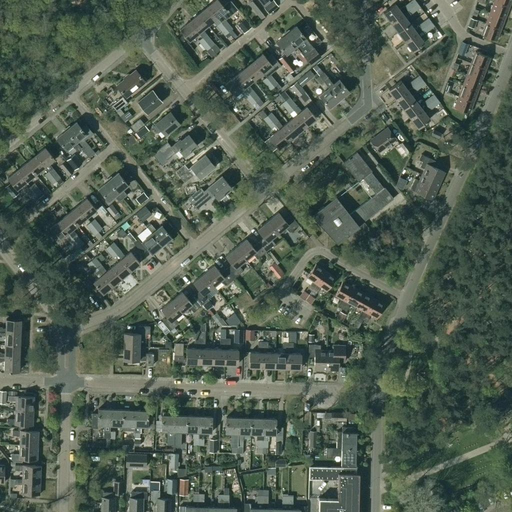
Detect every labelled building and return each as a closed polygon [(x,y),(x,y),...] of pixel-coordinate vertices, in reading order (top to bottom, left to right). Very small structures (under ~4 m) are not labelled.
[(217,0),(215,0),(207,7),(224,27),(228,23),(225,20),(237,9),(230,1),(223,7),(217,0)] [(261,19),(268,13),(257,0),(251,0),(248,3),(261,19)] [(258,0),(265,8),(269,13),(277,6),(273,0),(271,2),(268,0),(258,0)] [(390,23),(417,3),(414,0),(413,0),(399,10),(395,4),(383,13),(390,23)] [(505,18),(509,7),(494,2),(489,13),(505,18)] [(398,33),(410,24),(405,18),(420,7),(417,3),(390,23),(398,33)] [(228,32),(224,27),(207,7),(198,14),(207,26),(213,21),(225,36),(228,33),(228,32)] [(500,30),(505,18),(489,13),(485,24),(500,30)] [(202,30),(207,26),(198,14),(189,22),(198,33),(202,38),(210,48),(214,44),(202,30)] [(422,30),(431,22),(428,18),(414,29),(410,24),(398,33),(405,42),(417,33),(421,29),(422,30)] [(251,27),(245,19),(239,24),(242,27),(240,29),(244,34),(251,27)] [(477,21),(470,19),(468,27),(474,29),(477,21)] [(189,41),(198,33),(189,22),(180,30),(189,41)] [(431,22),(422,30),(425,34),(434,26),(431,22)] [(224,27),(228,32),(232,29),(228,23),(224,27)] [(496,41),(500,30),(485,24),(481,35),(496,41)] [(301,52),(300,52),(310,65),(320,57),(313,48),(308,53),(300,43),(305,38),(296,27),(286,34),(301,52)] [(309,27),(303,32),(307,36),(313,32),(309,27)] [(417,33),(405,42),(412,52),(424,43),(417,33)] [(296,55),(300,52),(301,52),(286,34),(276,42),(286,54),(292,50),(296,55)] [(206,51),(210,48),(202,38),(198,41),(206,51)] [(467,43),(463,41),(458,51),(462,53),(467,43)] [(330,52),(327,55),(335,65),(338,62),(330,52)] [(471,63),(486,69),(490,58),(475,52),(471,63)] [(262,73),(266,78),(274,87),(278,84),(266,70),(272,65),(262,54),(253,62),(262,73)] [(296,68),(284,54),(278,59),(290,73),(296,68)] [(253,81),(262,73),(253,62),(244,69),(253,81)] [(482,80),(486,69),(471,63),(467,74),(482,80)] [(248,85),(253,81),(244,69),(235,77),(244,88),(248,93),(256,102),(260,99),(248,85)] [(136,70),(116,86),(126,98),(145,82),(136,70)] [(296,82),(301,87),(315,75),(310,70),(296,82)] [(319,75),(339,99),(348,91),(339,80),(333,84),(323,72),(319,75)] [(477,91),(482,80),(467,74),(462,85),(477,91)] [(329,107),(339,99),(319,75),(315,79),(325,91),(319,96),(329,107)] [(419,76),(409,83),(412,87),(422,80),(419,76)] [(235,96),(244,88),(235,77),(225,85),(235,96)] [(270,90),(274,87),(266,78),(262,81),(270,90)] [(403,109),(415,100),(411,95),(425,84),(422,80),(412,87),(407,90),(396,99),(403,109)] [(400,81),(389,90),(396,99),(407,90),(400,81)] [(305,92),(301,87),(296,82),(290,87),(299,97),(300,96),(305,102),(310,98),(304,92),(305,92)] [(473,102),(477,91),(462,85),(458,97),(473,102)] [(162,102),(152,90),(138,102),(147,114),(162,102)] [(252,105),(256,102),(248,93),(244,96),(252,105)] [(439,103),(433,95),(424,102),(430,110),(439,103)] [(127,104),(121,97),(110,107),(115,113),(127,104)] [(469,113),(473,102),(458,97),(454,108),(469,113)] [(286,101),(306,126),(316,118),(306,107),(301,111),(289,98),(286,101)] [(410,119),(422,110),(415,100),(403,109),(410,119)] [(297,134),(306,126),(286,101),(282,104),(293,118),(288,122),(297,134)] [(422,110),(410,119),(418,128),(429,119),(422,110)] [(124,114),(121,117),(125,122),(132,117),(128,111),(124,114)] [(179,124),(170,113),(153,127),(158,133),(161,130),(165,135),(179,124)] [(297,134),(288,122),(282,127),(271,113),(267,116),(275,125),(279,130),(288,141),(297,134)] [(271,128),(275,125),(267,116),(263,119),(271,128)] [(135,133),(144,125),(140,119),(130,127),(135,133)] [(81,148),(80,148),(88,158),(94,153),(84,141),(92,134),(85,125),(81,129),(76,122),(66,130),(81,148)] [(144,125),(135,133),(140,138),(149,131),(144,125)] [(378,152),(395,139),(388,128),(370,141),(378,152)] [(77,151),(80,148),(81,148),(66,130),(56,138),(66,150),(72,145),(77,151)] [(279,149),(288,141),(279,130),(269,138),(279,149)] [(158,150),(152,155),(159,163),(165,158),(166,160),(179,150),(184,156),(197,146),(188,135),(181,141),(180,140),(171,147),(167,142),(158,150)] [(413,149),(405,140),(399,145),(406,154),(413,149)] [(48,172),(56,181),(60,178),(52,169),(49,164),(54,160),(45,148),(35,156),(45,167),(48,172)] [(377,194),(384,189),(371,173),(372,172),(356,152),(343,163),(358,182),(364,177),(377,194)] [(75,155),(67,161),(74,170),(81,165),(82,164),(75,155)] [(214,167),(205,155),(188,169),(184,165),(175,172),(184,183),(196,173),(200,178),(214,167)] [(422,175),(439,183),(444,172),(433,167),(435,161),(421,155),(419,160),(422,162),(420,167),(425,169),(422,175)] [(35,175),(45,167),(35,156),(26,163),(35,175)] [(26,182),(35,175),(26,163),(17,170),(26,182)] [(61,167),(68,175),(73,171),(66,163),(61,167)] [(17,190),(26,182),(17,170),(7,178),(17,190)] [(52,184),(56,181),(48,172),(44,175),(52,184)] [(108,181),(122,198),(126,195),(121,190),(128,185),(118,173),(108,181)] [(439,183),(422,175),(419,181),(414,179),(410,189),(432,199),(439,183)] [(193,194),(188,199),(196,209),(202,205),(214,195),(217,200),(231,188),(222,176),(203,192),(200,188),(193,194)] [(400,178),(396,186),(402,189),(406,181),(400,178)] [(118,202),(122,198),(108,181),(98,189),(108,201),(114,196),(118,202)] [(30,187),(38,196),(39,195),(41,193),(34,183),(30,187)] [(11,184),(5,188),(13,198),(18,193),(11,184)] [(34,199),(38,196),(30,187),(26,190),(34,199)] [(384,189),(377,194),(348,216),(334,198),(312,216),(312,217),(313,216),(333,237),(334,238),(335,239),(336,239),(337,240),(338,240),(340,239),(341,239),(342,238),(356,228),(362,235),(369,229),(364,221),(393,199),(385,188),(384,189)] [(135,199),(140,205),(148,198),(147,197),(143,193),(136,199),(135,199)] [(77,206),(86,218),(96,210),(86,199),(77,206)] [(121,216),(112,205),(106,209),(116,220),(121,216)] [(77,225),(86,218),(77,206),(68,214),(77,225)] [(152,214),(145,207),(136,214),(142,222),(152,214)] [(268,221),(278,233),(285,228),(289,233),(298,225),(290,216),(285,221),(278,213),(268,221)] [(72,230),(77,225),(68,214),(59,221),(80,247),(83,244),(72,230)] [(90,223),(98,232),(102,229),(94,219),(90,223)] [(76,250),(80,247),(59,221),(49,229),(59,241),(64,236),(76,250)] [(271,239),(278,233),(268,221),(258,229),(264,237),(259,242),(266,251),(275,244),(271,239)] [(94,235),(98,232),(90,223),(86,226),(94,235)] [(147,228),(161,246),(171,238),(161,226),(156,231),(151,225),(147,228)] [(152,254),(161,246),(147,228),(137,236),(143,243),(148,249),(152,254)] [(266,251),(259,242),(253,247),(246,239),(236,247),(246,260),(253,254),(257,259),(266,251)] [(137,242),(134,244),(142,254),(147,251),(142,245),(138,240),(137,242)] [(121,260),(130,271),(140,263),(130,252),(125,256),(113,243),(109,246),(117,255),(121,260)] [(113,258),(117,255),(109,246),(105,249),(113,258)] [(78,257),(84,252),(80,247),(74,252),(78,257)] [(239,266),(246,260),(236,247),(225,256),(232,264),(226,269),(234,278),(243,271),(239,266)] [(121,279),(112,267),(106,272),(95,258),(91,261),(112,286),(121,279)] [(121,279),(130,271),(121,260),(112,267),(121,279)] [(103,294),(112,286),(91,261),(87,264),(99,278),(93,282),(103,294)] [(279,261),(271,264),(276,277),(284,274),(279,261)] [(311,291),(325,271),(315,264),(306,277),(312,282),(307,289),(311,291)] [(234,278),(226,269),(220,274),(214,265),(203,274),(214,286),(221,280),(225,285),(234,278)] [(335,278),(325,271),(311,291),(315,294),(320,287),(326,291),(335,278)] [(206,292),(214,286),(203,274),(193,282),(200,290),(194,295),(202,304),(210,297),(206,292)] [(82,282),(90,291),(94,287),(87,278),(82,282)] [(341,309),(353,287),(342,282),(335,296),(341,299),(337,307),(341,309)] [(356,307),(363,293),(353,287),(341,309),(345,311),(349,304),(356,307)] [(202,304),(194,295),(188,300),(181,292),(171,300),(181,313),(189,307),(193,312),(202,304)] [(304,292),(300,298),(305,300),(309,295),(304,292)] [(362,320),(374,299),(363,293),(356,307),(362,311),(358,318),(362,320)] [(309,295),(305,301),(309,304),(313,298),(309,295)] [(362,320),(363,320),(366,322),(370,315),(377,319),(384,304),(374,299),(362,320)] [(174,319),(181,313),(171,300),(161,309),(168,317),(162,322),(169,331),(178,324),(174,319)] [(336,318),(336,319),(340,321),(344,314),(340,312),(336,318)] [(212,316),(211,317),(217,325),(222,325),(224,325),(225,324),(216,313),(213,315),(212,316)] [(358,318),(353,328),(357,330),(363,320),(362,320),(358,318)] [(0,332),(20,333),(21,320),(6,319),(5,329),(2,329),(2,327),(0,327),(0,332)] [(123,346),(140,347),(140,338),(147,338),(147,334),(149,334),(150,326),(137,326),(137,334),(123,333),(123,346)] [(234,329),(233,343),(243,343),(243,330),(234,329)] [(254,330),(245,330),(245,340),(254,340),(254,330)] [(199,364),(200,331),(195,331),(195,345),(196,345),(196,348),(186,348),(186,363),(199,364)] [(211,364),(212,349),(203,349),(203,345),(204,345),(205,331),(200,331),(199,364),(211,364)] [(20,346),(20,333),(0,332),(0,337),(1,337),(1,336),(5,336),(5,345),(20,346)] [(224,365),(225,339),(220,339),(220,346),(221,346),(221,349),(212,349),(211,364),(224,365)] [(225,339),(224,365),(237,365),(238,350),(228,349),(228,346),(230,346),(230,339),(225,339)] [(262,368),(263,342),(258,342),(258,349),(259,349),(259,352),(249,352),(249,367),(262,368)] [(275,368),(275,353),(266,353),(266,349),(267,349),(268,342),(263,342),(262,368),(275,368)] [(287,368),(288,343),(283,342),(283,350),(284,350),(284,353),(275,353),(275,368),(287,368)] [(183,343),(179,343),(175,343),(175,355),(182,355),(183,343)] [(288,343),(287,368),(300,369),(301,354),(291,353),(291,350),(293,350),(293,343),(288,343)] [(0,357),(19,358),(20,346),(5,345),(4,354),(0,354),(0,353),(0,352),(0,357)] [(326,370),(326,351),(320,351),(320,345),(308,345),(308,357),(314,357),(314,369),(326,370)] [(326,351),(326,370),(338,370),(338,358),(344,358),(345,346),(333,345),(333,351),(326,351)] [(140,356),(140,347),(123,346),(123,360),(145,361),(145,365),(157,366),(158,353),(145,353),(145,356),(140,356)] [(19,371),(19,358),(0,357),(0,360),(4,361),(4,371),(19,371)] [(15,410),(33,411),(34,397),(8,396),(8,401),(16,401),(15,410)] [(511,409),(511,405),(509,398),(493,404),(498,418),(507,415),(506,412),(511,409)] [(110,425),(110,410),(98,409),(98,414),(92,414),(91,428),(97,428),(98,425),(104,425),(104,429),(104,438),(109,439),(110,431),(110,425)] [(32,425),(33,411),(15,410),(15,420),(7,419),(7,424),(18,425),(30,425),(32,425)] [(110,425),(122,426),(123,410),(110,410),(110,425)] [(122,431),(134,431),(135,411),(123,410),(122,426),(122,431)] [(134,431),(134,439),(140,440),(140,427),(147,427),(148,411),(135,411),(134,431)] [(173,445),(174,416),(162,415),(161,431),(167,431),(167,445),(173,445)] [(186,432),(187,416),(174,416),(173,445),(173,446),(180,447),(180,432),(186,432)] [(199,432),(199,417),(187,416),(186,432),(193,432),(193,445),(198,445),(199,438),(199,432)] [(199,417),(199,432),(211,433),(212,417),(199,417)] [(237,447),(238,418),(226,417),(225,433),(232,433),(232,446),(237,447)] [(250,434),(251,418),(238,418),(237,447),(237,453),(242,453),(243,434),(250,434)] [(262,454),(263,419),(251,418),(250,434),(257,434),(257,447),(258,447),(257,454),(262,454)] [(263,419),(262,454),(266,454),(266,447),(268,447),(268,434),(275,435),(276,419),(263,419)] [(341,449),(357,449),(358,432),(354,432),(354,427),(342,427),(342,432),(337,432),(337,448),(341,448),(341,449)] [(20,445),(37,446),(38,432),(30,431),(18,431),(12,430),(12,436),(20,436),(20,445)] [(37,460),(37,446),(20,445),(19,455),(11,454),(11,459),(37,460)] [(341,448),(337,448),(326,448),(326,458),(333,458),(333,456),(341,456),(341,465),(357,466),(357,449),(341,449),(341,448)] [(178,454),(168,453),(168,456),(170,456),(170,467),(178,467),(178,454)] [(125,466),(146,467),(146,455),(126,454),(125,466)] [(22,480),(40,481),(40,466),(15,465),(15,462),(10,462),(10,472),(14,472),(14,471),(22,471),(22,480)] [(309,467),(308,479),(321,479),(322,467),(309,467)] [(318,499),(317,511),(357,511),(359,477),(359,473),(356,473),(356,468),(334,467),(333,478),(337,478),(337,499),(318,499)] [(39,495),(40,481),(22,480),(14,480),(14,484),(22,485),(21,494),(39,495)] [(176,480),(167,480),(167,493),(176,493),(176,480)] [(180,480),(179,495),(187,496),(188,480),(180,480)] [(123,481),(114,481),(113,494),(123,494),(123,481)] [(210,511),(210,507),(203,507),(203,488),(199,488),(199,495),(198,495),(198,501),(198,507),(197,511),(210,511)] [(169,511),(170,499),(159,499),(159,491),(153,491),(152,502),(157,502),(156,511),(169,511)] [(103,492),(103,493),(95,493),(95,502),(101,502),(100,511),(114,511),(115,498),(113,498),(113,492),(103,492)] [(146,499),(146,492),(131,492),(131,498),(129,498),(128,511),(142,511),(143,499),(146,499)] [(222,511),(223,495),(218,495),(217,508),(210,507),(210,511),(222,511)] [(223,495),(222,511),(235,511),(235,508),(228,508),(228,495),(223,495)] [(262,503),(262,497),(257,497),(257,509),(250,509),(250,504),(244,504),(243,511),(261,511),(262,509),(262,503)] [(286,511),(287,497),(282,497),(282,509),(274,509),(274,511),(286,511)] [(287,497),(286,511),(299,511),(299,510),(292,509),(292,497),(287,497)]
